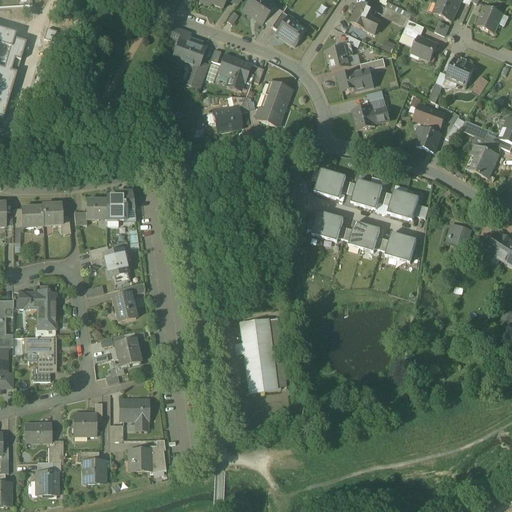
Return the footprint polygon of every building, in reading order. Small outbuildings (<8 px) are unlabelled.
[(203,0),(204,0),(203,3),(211,6),(222,11),(227,0),(203,0)] [(275,9),(261,0),(252,0),(243,13),(262,27),(264,25),(275,9)] [(461,2),(455,0),(441,0),(439,6),(439,7),(436,15),(435,15),(434,17),(452,24),(461,4),(461,2)] [(376,14),(361,5),(351,23),(366,32),(372,21),(376,14)] [(501,16),(485,8),(482,15),(483,16),(477,29),(494,36),(499,24),(498,24),(501,16)] [(275,9),(264,25),(272,30),(282,16),(283,15),(275,9)] [(404,19),(386,10),(382,18),(400,26),(404,19)] [(233,15),(226,25),(231,28),(238,18),(233,15)] [(282,16),(272,30),(277,34),(287,20),(282,16)] [(18,75),(34,88),(78,31),(62,18),(18,75)] [(410,21),(404,19),(400,26),(406,29),(409,23),(410,21)] [(306,33),(287,20),(277,34),(275,36),(294,50),(306,33)] [(380,25),(372,21),(366,32),(374,37),(380,26),(380,25)] [(424,30),(409,23),(406,29),(401,41),(403,37),(417,43),(418,40),(420,41),(424,30)] [(451,30),(439,25),(437,30),(448,35),(451,30)] [(187,34),(174,29),(170,39),(178,42),(179,41),(184,43),(187,34)] [(448,35),(437,30),(435,35),(446,40),(448,35)] [(420,41),(418,40),(417,43),(411,56),(412,56),(413,55),(420,58),(420,59),(430,64),(437,48),(420,41)] [(184,43),(179,41),(178,42),(171,62),(185,67),(186,64),(199,68),(205,51),(184,43)] [(387,41),(383,50),(394,54),(397,46),(387,41)] [(350,45),(342,48),(343,50),(345,49),(347,60),(353,58),(350,45)] [(343,50),(327,54),(331,74),(350,69),(347,60),(345,49),(343,50)] [(220,54),(214,52),(210,63),(216,66),(220,54)] [(355,66),(362,65),(361,56),(354,57),(355,66)] [(248,67),(224,58),(218,76),(232,81),(229,88),(238,92),(241,84),(242,84),(246,71),(248,67)] [(475,71),(454,62),(448,77),(447,78),(459,83),(458,86),(467,89),(475,71)] [(373,64),(360,67),(362,75),(375,72),(373,64)] [(262,72),(256,70),(255,74),(251,85),(257,87),(262,72)] [(255,74),(246,71),(242,84),(250,87),(251,85),(255,74)] [(34,88),(18,75),(15,73),(8,87),(11,89),(7,96),(9,96),(7,100),(5,99),(3,104),(4,105),(1,110),(0,109),(0,141),(3,143),(7,129),(13,131),(13,130),(29,97),(30,97),(31,96),(29,96),(33,88),(35,89),(35,88),(34,88)] [(205,78),(196,74),(191,89),(200,92),(205,78)] [(353,75),(338,79),(339,82),(338,82),(340,89),(341,88),(342,94),(356,91),(357,91),(354,80),(353,75)] [(448,77),(441,75),(436,87),(443,90),(447,78),(448,77)] [(370,76),(354,80),(357,91),(356,91),(357,94),(373,90),(370,76)] [(481,97),(490,83),(481,78),(472,92),(481,97)] [(291,93),(272,86),(267,99),(286,106),(291,93)] [(443,90),(436,87),(429,103),(436,106),(443,90)] [(382,94),(367,97),(369,105),(383,101),(382,94)] [(245,100),(231,99),(233,110),(237,109),(239,116),(248,114),(248,113),(245,100)] [(286,106),(267,99),(262,113),(282,119),(286,106)] [(446,118),(420,108),(415,121),(426,125),(424,130),(436,135),(437,134),(440,135),(446,118)] [(233,110),(212,115),(215,127),(217,136),(242,130),(239,116),(237,109),(233,110)] [(370,109),(353,113),(358,133),(375,129),(374,127),(372,115),(370,109)] [(386,111),(372,115),(374,127),(389,124),(386,111)] [(255,112),(248,113),(248,114),(252,128),(259,127),(258,124),(255,112)] [(282,119),(262,113),(258,124),(278,131),(282,119)] [(212,115),(208,116),(207,119),(208,127),(211,128),(215,127),(212,115)] [(511,121),(508,120),(504,130),(510,133),(506,144),(500,141),(499,142),(511,147),(511,121)] [(489,134),(465,124),(461,131),(460,133),(475,139),(485,144),(496,148),(499,142),(488,137),(489,134)] [(461,131),(455,127),(445,141),(452,145),(460,133),(461,131)] [(423,130),(417,149),(433,155),(440,137),(436,135),(424,130),(423,130)] [(485,144),(475,139),(472,147),(475,149),(476,148),(482,151),(485,144)] [(511,149),(511,147),(499,142),(496,148),(501,150),(510,154),(511,149)] [(496,148),(485,144),(482,151),(498,158),(501,150),(496,148)] [(482,151),(476,148),(475,149),(472,158),(477,161),(471,175),(487,182),(498,158),(482,151)] [(333,176),(321,172),(314,195),(326,198),(333,176)] [(345,179),(333,176),(326,198),(338,201),(345,179)] [(370,186),(358,183),(351,205),(363,209),(370,186)] [(294,185),(282,186),(284,205),(295,203),(294,185)] [(382,190),(370,186),(363,209),(375,212),(382,190)] [(406,197),(394,194),(388,216),(400,220),(406,197)] [(132,195),(125,196),(125,199),(126,199),(126,211),(134,211),(132,195)] [(418,201),(406,197),(400,220),(412,223),(418,201)] [(125,199),(106,199),(106,203),(106,223),(126,223),(126,211),(126,199),(125,199)] [(106,203),(86,203),(86,204),(87,204),(87,211),(86,211),(86,215),(86,223),(87,223),(106,223),(106,203)] [(62,207),(42,208),(42,209),(43,227),(62,227),(63,227),(62,219),(62,207)] [(42,209),(21,210),(21,212),(22,230),(22,231),(43,230),(43,227),(42,209)] [(21,212),(12,212),(12,218),(12,230),(22,230),(21,212)] [(331,218),(319,214),(313,237),(325,240),(331,218)] [(86,215),(74,215),(76,228),(87,228),(87,223),(86,223),(86,215)] [(12,218),(6,218),(6,230),(4,230),(4,246),(13,246),(12,230),(12,218)] [(68,218),(62,219),(63,227),(62,227),(63,237),(71,236),(68,218)] [(343,221),(331,218),(325,240),(337,244),(343,221)] [(368,229),(356,225),(349,248),(361,251),(368,229)] [(380,232),(368,229),(361,251),(373,255),(380,232)] [(469,235),(453,229),(449,242),(459,245),(459,247),(465,249),(469,235)] [(511,243),(505,239),(505,240),(497,235),(490,247),(486,253),(486,254),(511,270),(511,244),(510,243),(511,243)] [(404,240),(392,236),(386,259),(398,262),(404,240)] [(416,243),(404,240),(398,262),(410,265),(416,243)] [(490,247),(483,242),(474,256),(482,261),(486,254),(486,253),(490,247)] [(106,249),(88,253),(90,262),(104,259),(103,258),(108,257),(106,249)] [(108,257),(103,258),(104,259),(109,280),(127,276),(122,253),(108,257)] [(144,286),(119,292),(121,299),(130,297),(130,299),(145,295),(144,286)] [(87,299),(105,294),(103,287),(85,292),(87,299)] [(56,297),(29,296),(29,305),(28,305),(28,307),(29,307),(29,308),(42,308),(42,321),(39,321),(39,331),(54,331),(55,298),(56,298),(56,297)] [(23,297),(13,297),(13,305),(13,312),(24,312),(23,297)] [(121,299),(111,301),(113,310),(115,309),(118,325),(135,321),(130,299),(130,297),(121,299)] [(13,305),(0,305),(0,350),(13,350),(13,337),(6,337),(5,320),(13,319),(13,312),(13,305)] [(277,321),(238,326),(241,346),(242,356),(247,396),(276,392),(276,393),(279,393),(279,392),(285,391),(276,322),(277,322),(277,321)] [(122,337),(99,343),(101,351),(115,348),(115,347),(124,345),(122,337)] [(55,340),(25,340),(25,349),(26,349),(26,353),(26,360),(28,360),(28,362),(37,362),(37,360),(39,360),(39,370),(39,374),(50,374),(55,374),(55,340)] [(124,345),(115,347),(115,348),(120,370),(140,365),(134,342),(124,345)] [(241,346),(234,347),(235,358),(242,356),(241,346)] [(0,363),(0,389),(13,389),(13,377),(7,377),(6,363),(0,363)] [(50,374),(39,374),(39,370),(33,371),(33,384),(50,384),(50,374)] [(117,377),(106,380),(108,388),(119,385),(117,377)] [(149,404),(123,404),(123,423),(120,423),(120,424),(137,424),(136,434),(147,434),(147,425),(148,425),(149,404)] [(102,407),(94,407),(94,417),(96,417),(96,424),(102,424),(102,407)] [(94,417),(73,417),(73,439),(74,439),(74,437),(85,437),(85,438),(96,438),(96,424),(96,417),(94,417)] [(51,427),(27,427),(28,445),(51,444),(51,427)] [(123,428),(110,428),(110,443),(123,443),(123,428)] [(63,443),(55,443),(55,465),(63,465),(63,443)] [(150,477),(166,473),(163,453),(165,453),(164,443),(156,443),(157,449),(150,449),(150,452),(151,452),(151,474),(150,474),(150,477)] [(150,452),(129,452),(129,465),(129,474),(150,474),(151,474),(151,452),(150,452)] [(99,454),(78,454),(78,465),(84,465),(84,474),(87,474),(87,486),(105,486),(104,464),(100,464),(99,454)] [(52,466),(37,466),(37,475),(53,475),(52,466)] [(37,475),(37,485),(38,485),(38,498),(37,498),(57,498),(57,475),(53,475),(37,475)] [(5,486),(0,486),(0,507),(10,508),(10,486),(5,486)]
